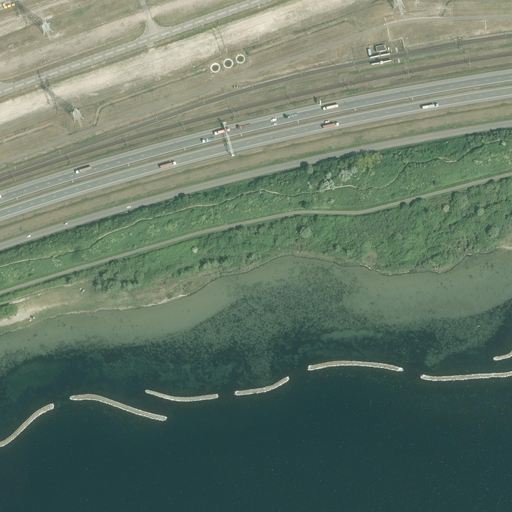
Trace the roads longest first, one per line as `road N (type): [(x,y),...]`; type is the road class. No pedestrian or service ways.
road 1 (trunk): [(0,214),(282,134),(511,90)]
road 2 (unclassified): [(0,246),(269,169),(511,123)]
road 3 (trunk): [(511,77),(283,119),(0,199)]
road 4 (unclassified): [(0,92),(260,0)]
